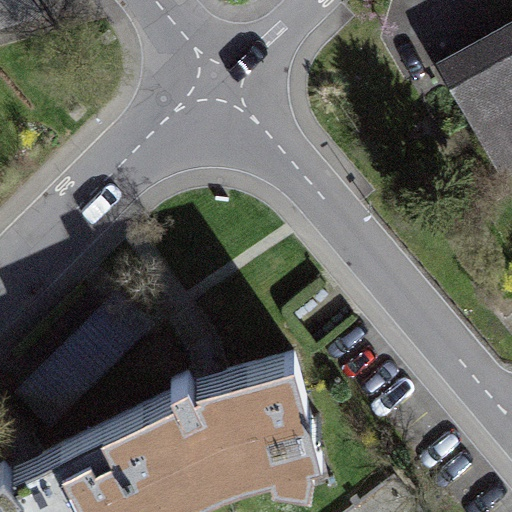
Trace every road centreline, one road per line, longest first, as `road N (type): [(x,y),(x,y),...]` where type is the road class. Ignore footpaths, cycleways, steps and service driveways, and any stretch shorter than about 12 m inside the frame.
road 1 (residential): [(222,79),(511,417)]
road 2 (residential): [(0,275),(222,79)]
